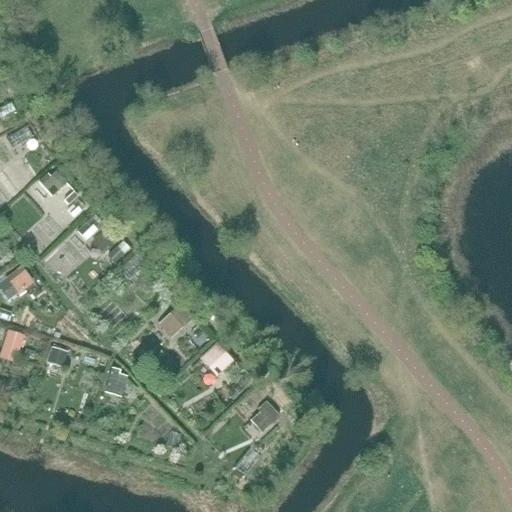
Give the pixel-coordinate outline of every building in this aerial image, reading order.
[(12,133),(23,147),(42,132),(32,118),(12,133)] [(60,194),(75,178),(60,164),(45,179),(60,194)] [(114,223),(99,232),(105,242),(120,233),(114,223)] [(192,302),(166,314),(173,331),(200,320),(192,302)] [(7,351),(25,356),(32,329),(14,325),(7,351)] [(207,354),(224,373),(242,356),(225,337),(207,354)] [(56,342),(55,359),(70,359),(71,342),(56,342)] [(273,396),(252,419),(268,434),(289,411),(273,396)]
